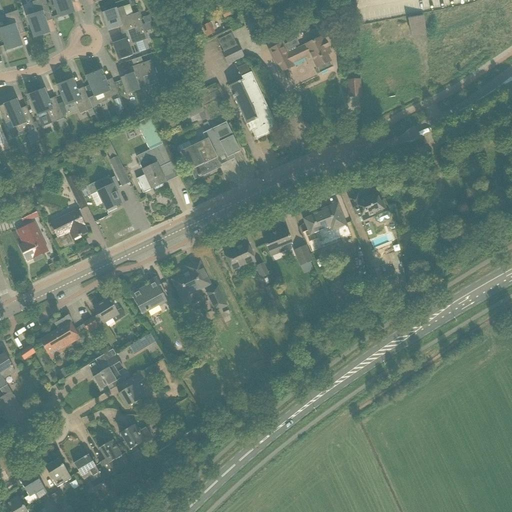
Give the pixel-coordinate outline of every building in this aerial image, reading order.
[(36,14),(26,18),(33,39),(49,33),(46,22),(52,20),(45,0),(38,0),(32,2),(36,14)] [(78,0),(51,0),(58,18),(74,13),(71,3),(78,0)] [(119,27),(121,33),(143,25),(138,13),(126,17),(123,7),(102,14),(108,30),(119,27)] [(367,23),(369,32),(371,41),(394,37),(392,25),(408,21),(411,36),(425,33),(420,9),(406,11),(407,15),(391,18),(367,23)] [(18,35),(25,33),(17,11),(4,15),(9,27),(0,30),(0,34),(6,51),(22,46),(18,35)] [(149,16),(142,18),(145,24),(151,22),(149,16)] [(149,23),(143,25),(145,32),(151,29),(149,23)] [(143,25),(121,33),(123,41),(113,44),(118,61),(139,54),(136,44),(148,39),(145,32),(143,25)] [(268,50),(275,64),(279,73),(293,66),(292,64),(310,55),(319,73),(332,67),(326,54),(330,53),(327,47),(328,47),(325,42),(322,37),(305,45),(296,50),(295,47),(298,45),(296,39),(283,45),(282,43),(268,50)] [(222,53),(228,64),(243,57),(238,45),(222,53)] [(120,79),(125,95),(146,88),(143,78),(155,73),(150,61),(128,68),(130,75),(120,79)] [(118,94),(112,79),(106,81),(101,71),(85,78),(94,98),(103,94),(106,100),(118,94)] [(242,80),(228,86),(246,125),(248,124),(256,140),(278,130),(251,73),(241,77),(242,80)] [(75,103),(80,114),(92,109),(83,88),(77,90),(72,80),(56,86),(65,107),(75,103)] [(348,81),(349,97),(360,96),(359,80),(348,81)] [(207,89),(209,94),(218,90),(216,85),(207,89)] [(46,113),(51,124),(58,121),(64,119),(55,97),(48,100),(44,89),(28,96),(37,116),(46,113)] [(204,112),(196,97),(181,104),(188,120),(204,112)] [(119,98),(113,101),(118,112),(123,109),(119,98)] [(37,132),(26,107),(20,109),(16,100),(0,106),(0,112),(5,124),(10,122),(13,128),(16,127),(19,133),(27,129),(29,135),(36,132),(37,132)] [(136,157),(145,175),(136,179),(143,193),(165,183),(158,168),(171,162),(162,144),(149,118),(136,124),(149,150),(136,157)] [(64,119),(58,121),(61,130),(67,127),(64,119)] [(181,152),(186,163),(194,180),(195,180),(194,178),(198,176),(198,177),(201,176),(208,172),(209,173),(220,168),(215,159),(217,158),(216,158),(225,154),(227,158),(240,151),(226,122),(202,134),(205,140),(191,147),(192,149),(183,153),(182,151),(181,152)] [(29,135),(27,136),(30,145),(39,141),(36,132),(29,135)] [(116,158),(117,157),(110,142),(104,145),(111,160),(110,161),(122,186),(128,183),(116,158)] [(100,145),(80,154),(83,160),(102,150),(100,145)] [(39,152),(34,155),(37,162),(42,160),(39,152)] [(4,182),(11,198),(27,191),(20,175),(4,182)] [(120,189),(114,177),(109,179),(108,177),(93,184),(97,192),(91,195),(96,206),(102,204),(106,211),(121,204),(115,191),(120,189)] [(86,207),(74,181),(68,184),(80,210),(86,207)] [(376,216),(375,213),(376,213),(376,215),(375,218),(377,222),(379,223),(382,222),(382,223),(388,221),(387,220),(389,219),(391,216),(389,213),(386,211),(383,212),(382,210),(385,209),(382,201),(379,202),(376,194),(364,199),(364,198),(359,200),(357,195),(349,199),(356,216),(360,214),(363,221),(376,216)] [(325,211),(303,220),(310,236),(333,227),(334,231),(346,226),(337,203),(324,209),(325,211)] [(38,217),(34,209),(20,216),(23,223),(38,217)] [(50,223),(58,239),(69,233),(73,240),(87,232),(76,211),(50,223)] [(47,252),(34,223),(17,231),(23,244),(19,246),(26,262),(47,252)] [(276,234),(263,239),(270,257),(284,251),(282,247),(292,243),(285,227),(275,231),(276,234)] [(224,255),(228,264),(232,272),(255,262),(246,242),(238,246),(239,248),(224,255)] [(294,251),(300,266),(313,261),(307,246),(294,251)] [(186,267),(188,273),(172,280),(180,298),(209,284),(198,261),(186,267)] [(256,267),(261,278),(268,274),(263,263),(256,267)] [(376,279),(380,290),(381,291),(399,284),(394,271),(376,279)] [(160,307),(167,303),(164,298),(167,296),(162,287),(157,278),(147,284),(147,285),(131,294),(136,303),(142,312),(143,315),(159,306),(160,307)] [(359,288),(370,292),(374,282),(363,279),(363,280),(357,280),(356,284),(360,287),(359,288)] [(265,288),(270,300),(278,297),(273,285),(265,288)] [(207,292),(215,310),(226,305),(217,287),(207,292)] [(125,316),(120,309),(116,312),(113,308),(108,299),(93,308),(98,315),(93,318),(110,345),(117,340),(108,327),(106,324),(108,323),(106,321),(111,318),(114,323),(125,316)] [(57,330),(39,341),(50,360),(63,353),(61,350),(79,339),(70,323),(72,322),(68,316),(54,324),(57,330)] [(93,330),(107,353),(107,354),(113,350),(110,345),(93,318),(83,324),(88,333),(93,330)] [(150,335),(129,347),(134,355),(155,342),(150,335)] [(30,346),(19,354),(24,360),(35,353),(30,346)] [(107,354),(107,353),(98,359),(104,370),(100,373),(100,374),(93,378),(100,390),(107,386),(108,387),(116,382),(112,375),(118,372),(114,365),(119,362),(115,355),(113,350),(107,354)] [(10,376),(15,372),(4,354),(0,355),(0,389),(7,385),(3,379),(9,375),(10,376)] [(59,371),(63,378),(68,375),(63,368),(59,371)] [(118,394),(127,408),(145,397),(137,383),(147,377),(144,371),(128,380),(119,385),(123,391),(118,394)] [(10,392),(3,396),(12,411),(19,406),(10,392)] [(12,411),(3,396),(0,397),(0,406),(5,415),(12,411)] [(152,440),(151,438),(145,428),(138,432),(134,425),(120,434),(125,442),(135,460),(141,456),(135,447),(143,442),(145,444),(152,440)] [(99,463),(102,468),(108,478),(121,471),(115,461),(121,456),(112,441),(99,449),(105,459),(99,463)] [(102,468),(97,471),(88,455),(73,463),(83,480),(88,477),(94,487),(103,482),(109,493),(115,489),(108,478),(102,468)] [(44,467),(57,488),(71,479),(59,458),(44,467)] [(24,499),(28,506),(47,494),(34,473),(20,482),(28,496),(24,499)] [(60,491),(54,494),(63,510),(69,507),(60,491)] [(59,511),(63,510),(54,494),(48,498),(56,511),(59,511)] [(25,511),(26,511),(17,497),(4,505),(7,511),(25,511)]
